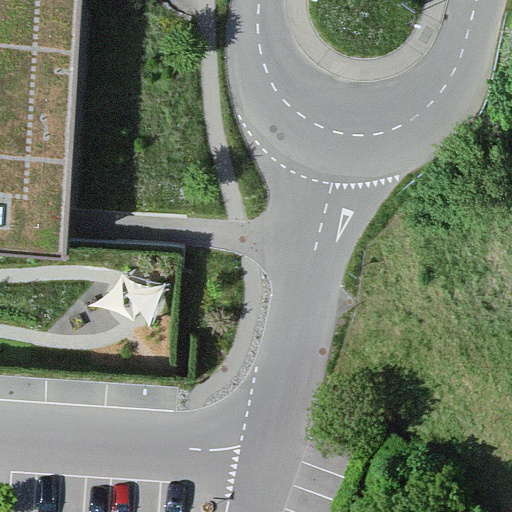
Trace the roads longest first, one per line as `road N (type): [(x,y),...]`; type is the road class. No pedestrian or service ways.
road 1 (residential): [(346,138),(253,511)]
road 2 (residential): [(479,0),(455,74),(438,99),(393,130),(346,138)]
road 3 (residential): [(346,138),(306,118),(281,93),(264,64),(261,0)]
